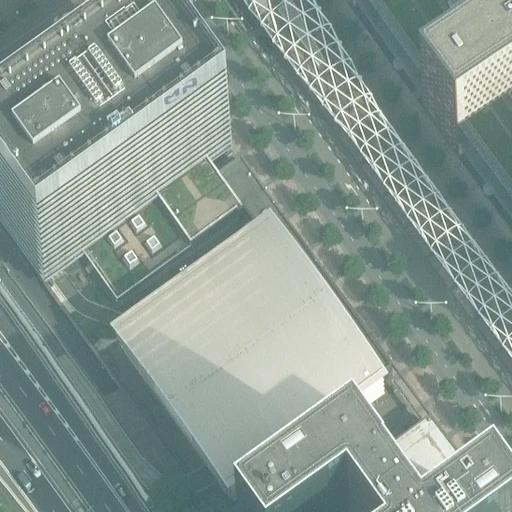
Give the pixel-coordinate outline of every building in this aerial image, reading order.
[(457,158),(461,155),(485,188),(482,191),(483,196),(488,199),(492,198),(502,211),(499,215),(500,220),(504,222),(509,221),(511,224),(511,40),(484,0),(344,0),(351,9),(355,6),(395,62),(392,66),(393,71),(398,74),(402,73),(425,105),(421,108),(457,158)] [(212,509),(213,511),(224,511),(384,398),(377,388),(392,377),(269,205),(262,196),(256,200),(240,177),(246,173),(241,167),(219,183),(207,168),(227,153),(162,62),(0,178),(0,220),(45,284),(156,204),(159,208),(156,210),(155,209),(47,287),(65,311),(193,490),(209,511),(212,509)] [(42,71),(5,97),(23,123),(60,98),(42,71)] [(407,190),(388,164),(380,170),(399,196),(407,190)] [(477,511),(467,497),(479,489),(430,425),(355,480),(309,511),(477,511)]
